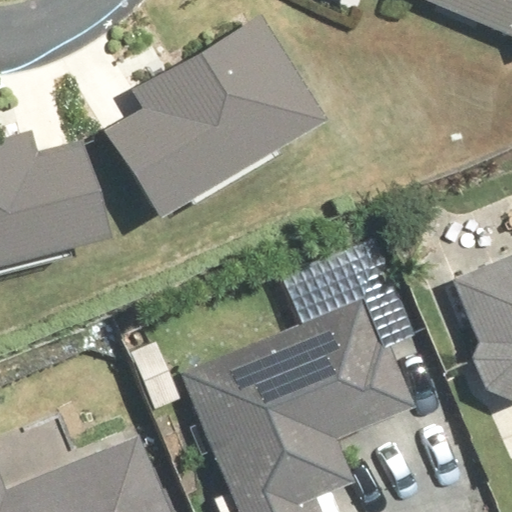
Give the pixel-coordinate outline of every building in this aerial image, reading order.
[(511,0),(395,0),(511,57),(511,0)] [(111,128),(162,212),(326,115),(263,9),(136,84),(148,106),(111,128)] [(0,265),(110,235),(82,136),(37,149),(31,129),(0,138),(0,265)] [(511,253),(443,280),(464,338),(459,358),(458,373),(467,393),(483,399),(505,402),(511,394),(511,253)] [(351,303),(176,382),(186,404),(166,413),(209,508),(199,511),(309,511),(303,498),(341,481),(324,443),(399,410),(351,303)] [(0,511),(153,511),(130,444),(0,489),(0,511)]
